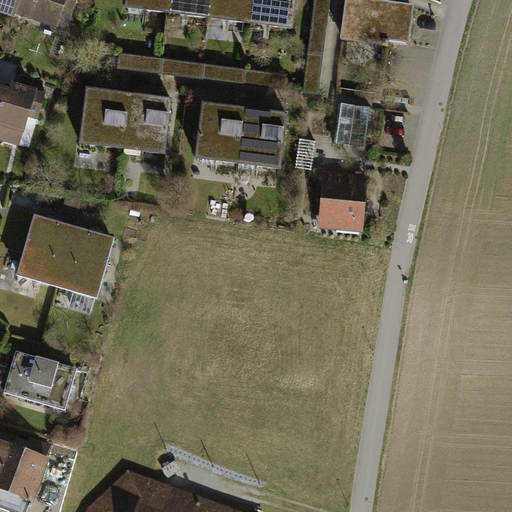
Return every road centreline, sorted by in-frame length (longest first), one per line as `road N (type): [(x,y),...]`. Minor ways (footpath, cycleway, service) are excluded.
road 1 (residential): [(464,0),(405,248),(365,511)]
road 2 (track): [(183,471),(310,511)]
